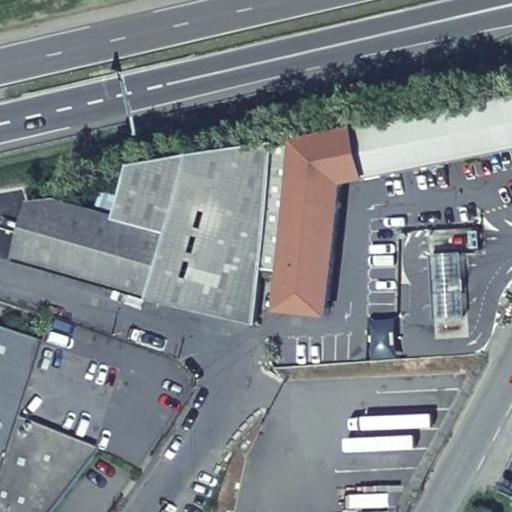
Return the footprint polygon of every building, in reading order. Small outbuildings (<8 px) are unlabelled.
[(511,97),(304,138),(299,127),(280,131),(264,266),(284,268),(279,307),(330,313),(345,180),(511,147),(511,97)] [(277,136),(159,155),(140,159),(139,159),(133,178),(129,177),(126,192),(109,188),(104,204),(61,194),(32,199),(16,257),(157,297),(256,320),(277,136)] [(430,258),(431,282),(461,281),(459,257),(430,258)] [(461,281),(431,282),(432,294),(461,292),(461,281)] [(432,294),(433,318),(462,317),(461,292),(432,294)] [(498,300),(495,308),(503,311),(507,304),(498,300)] [(369,317),(370,358),(397,357),(396,316),(369,317)] [(0,511),(42,511),(93,449),(12,417),(24,378),(36,341),(0,329),(0,511)]
